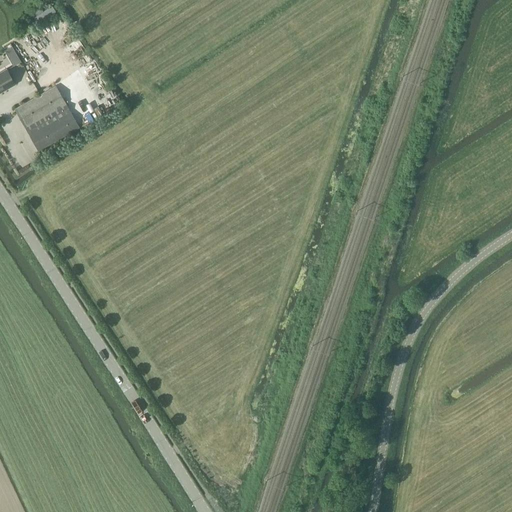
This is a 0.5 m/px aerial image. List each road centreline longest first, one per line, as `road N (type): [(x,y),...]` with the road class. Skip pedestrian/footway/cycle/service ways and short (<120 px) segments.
road 1 (tertiary): [(204,511),(0,192)]
road 2 (unclassified): [(373,511),(406,346),(445,288),(511,235)]
